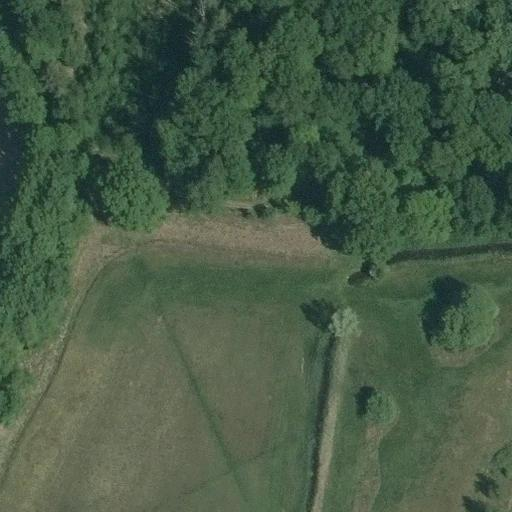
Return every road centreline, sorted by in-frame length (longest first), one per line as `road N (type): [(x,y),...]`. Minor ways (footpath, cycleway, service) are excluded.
road 1 (track): [(51,164),(0,9)]
road 2 (track): [(0,295),(51,164)]
